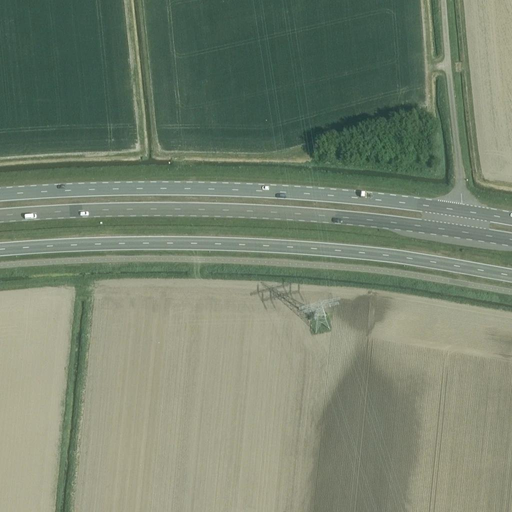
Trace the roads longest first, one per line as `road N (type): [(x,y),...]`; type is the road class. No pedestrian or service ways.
road 1 (primary): [(460,211),(199,189),(0,196)]
road 2 (primary): [(0,216),(175,209),(457,231)]
road 3 (unclassified): [(442,0),(460,211)]
